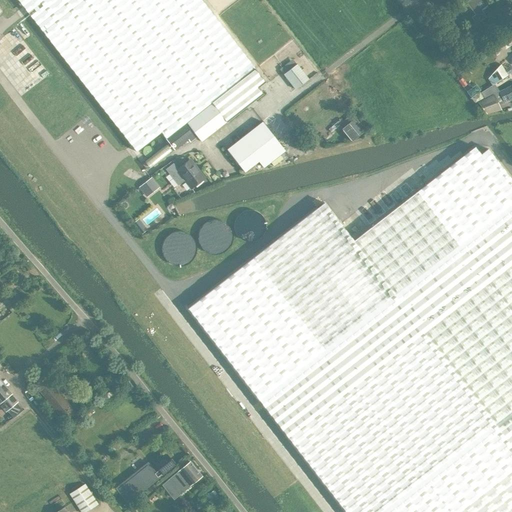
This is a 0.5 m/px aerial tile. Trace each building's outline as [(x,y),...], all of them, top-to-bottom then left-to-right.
[(16,0),(38,27),(127,141),(136,152),(161,133),(166,139),(212,102),(255,69),(201,0),(16,0)] [(451,0),(432,0),(430,2),(439,12),(453,2),(451,0)] [(486,17),(481,10),(487,5),(483,0),(464,0),(475,15),(471,18),(477,24),(486,17)] [(483,38),(474,26),(463,34),(473,46),(483,38)] [(446,65),(453,73),(459,69),(460,70),(465,66),(458,56),(446,65)] [(282,69),(285,73),(296,63),(293,60),(282,69)] [(297,64),(283,75),(284,76),(295,90),(309,79),(297,64)] [(488,79),(492,85),(502,80),(501,79),(507,75),(501,64),(488,79)] [(255,69),(166,139),(175,150),(188,140),(190,143),(198,137),(202,142),(226,124),(264,94),(258,87),(265,82),(255,69)] [(493,94),(500,91),(506,88),(502,80),(492,85),(489,87),(493,94)] [(511,85),(506,88),(500,91),(505,103),(511,99),(511,85)] [(484,99),(478,102),(486,113),(501,109),(499,105),(505,103),(500,91),(493,94),(484,99)] [(475,104),(478,102),(484,99),(480,92),(471,98),(475,104)] [(352,142),(352,141),(362,133),(356,125),(359,122),(351,114),(338,125),(352,142)] [(262,122),(227,149),(245,172),(259,161),(263,167),(285,151),(262,122)] [(168,145),(146,159),(150,165),(172,150),(168,145)] [(324,203),(189,309),(346,511),(511,511),(511,180),(487,149),(480,155),(475,147),(354,241),(324,203)] [(173,163),(165,169),(178,185),(185,180),(191,189),(192,188),(205,178),(190,159),(178,169),(173,163)] [(147,196),(161,186),(153,176),(139,185),(147,196)] [(243,220),(248,237),(264,232),(259,215),(243,220)] [(140,233),(147,230),(142,217),(135,220),(140,233)] [(9,309),(6,305),(0,309),(0,316),(2,320),(17,308),(14,305),(9,309)] [(40,391),(65,422),(76,413),(44,374),(38,379),(40,381),(32,387),(37,393),(40,391)] [(18,401),(12,394),(5,385),(0,388),(0,404),(6,411),(18,401)] [(118,386),(103,396),(108,403),(123,393),(118,386)] [(82,414),(85,419),(95,411),(91,407),(82,414)] [(120,440),(112,445),(116,451),(124,445),(120,440)] [(168,452),(155,463),(160,468),(158,470),(161,474),(163,472),(165,473),(178,463),(168,452)] [(161,474),(158,470),(150,460),(117,486),(129,502),(162,476),(161,474)] [(202,476),(190,462),(190,461),(168,479),(175,488),(185,480),(190,486),(202,476)] [(70,494),(81,511),(85,511),(98,504),(85,484),(70,494)] [(216,488),(210,493),(217,503),(223,498),(216,488)]
